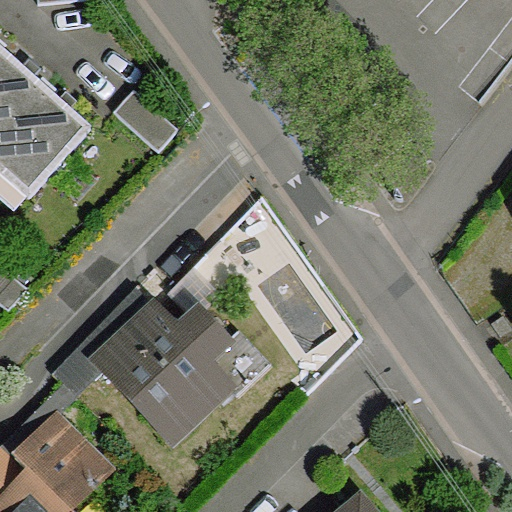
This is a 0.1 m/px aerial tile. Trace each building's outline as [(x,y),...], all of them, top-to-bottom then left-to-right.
[(425,0),(465,38),(500,0),(425,0)] [(94,132),(0,51),(0,176),(32,204),(94,132)] [(135,93),(115,115),(159,154),(178,132),(135,93)] [(170,286),(96,354),(182,447),(256,378),(170,286)] [(49,407),(0,453),(0,511),(113,511),(132,495),(49,407)] [(384,511),(366,491),(341,511),(384,511)]
